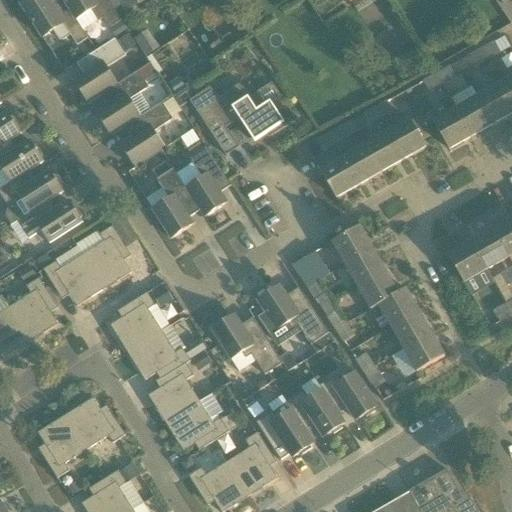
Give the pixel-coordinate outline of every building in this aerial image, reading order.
[(65,2),(54,10),(47,0),(24,0),(23,1),(25,3),(21,6),(43,39),(57,30),(64,41),(71,37),(77,47),(89,39),(84,32),(77,21),(65,2)] [(105,18),(111,28),(122,21),(107,0),(63,0),(65,2),(77,21),(84,32),(98,23),(105,18)] [(122,0),(127,9),(145,0),(122,0)] [(235,8),(228,0),(209,0),(221,17),(235,8)] [(111,28),(110,29),(116,38),(128,31),(122,21),(111,28)] [(136,46),(129,35),(119,41),(126,52),(136,46)] [(88,105),(100,97),(119,85),(108,68),(126,56),(116,40),(77,65),(87,80),(76,87),(88,105)] [(495,42),(481,49),(487,60),(501,53),(495,42)] [(467,56),(468,58),(459,64),(464,74),(476,67),(476,66),(487,60),(481,49),(467,56)] [(450,67),(436,75),(443,86),(456,78),(450,67)] [(111,137),(124,129),(142,117),(131,100),(150,88),(139,72),(119,85),(100,97),(110,112),(100,119),(111,137)] [(429,93),(443,86),(436,75),(423,82),(423,83),(429,93)] [(511,77),(501,84),(511,103),(511,77)] [(179,78),(168,85),(176,96),(187,89),(179,78)] [(267,130),(269,134),(271,137),(298,120),(297,119),(286,126),(274,108),(284,101),(272,84),(252,97),(239,85),(220,98),(210,89),(190,102),(226,157),(241,147),(240,147),(239,148),(226,128),(239,120),(252,139),(250,140),(251,141),(267,130)] [(511,114),(511,103),(501,84),(478,97),(494,125),(511,114)] [(193,95),(188,88),(187,89),(176,96),(174,98),(181,108),(187,104),(185,101),(193,95)] [(494,125),(478,97),(456,110),(472,138),(494,125)] [(439,104),(445,116),(433,123),(449,151),(472,138),(456,110),(449,98),(439,104)] [(394,112),(388,103),(388,102),(374,109),(380,120),(394,112)] [(163,103),(142,117),(124,129),(130,138),(134,144),(124,151),(135,169),(167,148),(155,131),(174,119),(164,105),(163,103)] [(352,122),(358,132),(366,128),(380,120),(374,109),(360,117),(352,122)] [(21,135),(21,134),(19,132),(20,127),(14,118),(10,117),(8,114),(0,119),(0,148),(5,145),(12,141),(21,135)] [(420,116),(411,121),(423,142),(432,137),(420,116)] [(423,142),(411,121),(410,120),(388,133),(404,161),(426,148),(423,142)] [(329,135),(335,145),(358,132),(352,122),(329,135)] [(381,174),(404,161),(388,133),(365,146),(381,174)] [(324,154),(323,152),(335,145),(329,135),(307,147),(314,160),(324,154)] [(188,149),(187,150),(192,158),(205,149),(200,141),(188,149)] [(0,148),(0,173),(2,172),(10,184),(24,175),(24,176),(44,163),(42,160),(43,155),(37,146),(33,146),(31,142),(11,155),(5,145),(0,148)] [(381,174),(365,146),(343,159),(359,186),(381,174)] [(207,148),(205,149),(192,158),(190,159),(202,177),(186,188),(200,212),(205,219),(223,207),(216,197),(232,187),(207,148)] [(336,199),(359,186),(343,159),(320,172),(336,199)] [(166,163),(153,171),(158,180),(171,171),(166,163)] [(169,199),(152,210),(172,240),(190,229),(185,222),(200,212),(186,188),(174,170),(171,171),(158,180),(157,180),(169,199)] [(64,193),(62,190),(62,186),(57,177),(52,176),(50,173),(30,185),(24,176),(24,175),(10,184),(0,190),(0,195),(8,208),(6,218),(11,226),(17,223),(44,206),(64,193)] [(50,216),(44,206),(17,223),(29,240),(41,232),(49,245),(83,223),(81,220),(82,216),(76,207),(72,206),(70,203),(50,216)] [(122,213),(110,221),(114,227),(126,220),(122,213)] [(511,219),(494,230),(510,259),(511,257),(511,219)] [(113,228),(106,232),(100,236),(105,243),(83,256),(105,291),(132,273),(125,262),(122,257),(129,253),(124,245),(113,228)] [(345,266),(373,250),(360,228),(332,243),(345,266)] [(471,243),(487,272),(509,259),(510,259),(494,230),(471,243)] [(448,256),(465,284),(487,272),(471,243),(448,256)] [(386,272),(373,250),(345,266),(358,288),(386,272)] [(316,253),(293,266),(307,287),(318,281),(320,283),(330,276),(326,270),(316,253)] [(47,256),(37,262),(41,268),(51,262),(47,256)] [(60,296),(67,292),(77,308),(105,291),(83,256),(61,270),(57,263),(44,271),(60,296)] [(26,285),(38,278),(29,265),(18,272),(26,285)] [(511,301),(511,293),(507,286),(511,283),(511,268),(501,275),(492,280),(507,304),(511,301)] [(398,294),(386,272),(358,288),(371,311),(378,307),(378,306),(398,294)] [(10,309),(31,343),(59,326),(48,309),(56,305),(40,280),(26,288),(31,295),(10,309)] [(318,281),(307,287),(322,309),(333,302),(320,283),(318,281)] [(302,332),(311,346),(317,355),(335,343),(299,289),(288,296),(281,285),(275,289),(257,301),(278,331),(285,343),(302,332)] [(165,287),(152,296),(160,309),(173,301),(165,287)] [(406,290),(398,294),(378,306),(378,307),(391,329),(419,312),(406,290)] [(122,310),(127,316),(110,327),(128,354),(162,333),(149,311),(156,307),(148,294),(122,310)] [(333,302),(322,309),(336,330),(347,324),(333,302)] [(500,323),(511,316),(511,314),(507,305),(494,313),(500,323)] [(0,354),(3,360),(31,343),(10,309),(0,314),(0,354)] [(404,351),(432,335),(419,312),(391,329),(404,351)] [(274,382),(288,373),(254,319),(243,326),(236,314),(212,330),(239,373),(256,362),(265,376),(268,374),(274,382)] [(347,324),(336,330),(345,343),(355,336),(347,324)] [(161,372),(165,377),(186,364),(190,361),(183,350),(176,354),(162,333),(128,354),(145,382),(161,372)] [(445,357),(432,335),(404,351),(416,374),(445,357)] [(184,351),(190,361),(206,351),(200,341),(184,351)] [(198,372),(212,363),(206,354),(192,363),(198,372)] [(375,368),(366,354),(357,361),(365,374),(375,368)] [(149,397),(166,425),(200,403),(186,382),(194,377),(186,364),(165,377),(161,380),(165,387),(149,397)] [(383,380),(375,368),(365,374),(373,386),(383,380)] [(355,375),(342,384),(337,376),(320,387),(323,391),(335,410),(345,404),(356,422),(365,416),(367,419),(376,413),(374,410),(377,408),(355,375)] [(335,410),(323,391),(309,400),(304,392),(287,404),(302,427),(312,421),(324,438),(332,433),(334,435),(343,429),(341,427),(345,424),(335,410)] [(93,400),(66,417),(87,451),(88,451),(96,464),(97,463),(104,474),(114,467),(107,456),(108,455),(101,443),(109,437),(113,445),(126,437),(110,411),(104,416),(93,400)] [(229,433),(221,420),(213,425),(200,403),(166,425),(183,452),(199,442),(204,449),(229,433)] [(272,448),(281,441),(293,459),(301,453),(303,456),(312,450),(311,447),(314,445),(302,427),(287,404),(273,413),(257,424),(272,448)] [(233,414),(222,421),(229,433),(241,425),(233,414)] [(57,480),(70,472),(66,465),(87,451),(66,417),(38,434),(48,450),(41,455),(57,480)] [(250,449),(228,463),(250,497),(277,480),(267,464),(274,459),(258,434),(246,442),(250,449)] [(196,454),(183,462),(190,472),(202,465),(196,454)] [(205,503),(212,498),(220,511),(226,511),(250,497),(228,463),(211,474),(207,476),(202,469),(189,477),(205,503)] [(130,482),(140,476),(133,464),(120,473),(127,484),(130,482)] [(447,471),(409,492),(409,493),(410,493),(420,511),(477,511),(471,500),(466,503),(447,471)] [(86,511),(131,511),(134,511),(120,489),(127,485),(127,484),(120,473),(119,472),(94,487),(98,495),(82,505),(86,511)] [(78,482),(67,489),(72,497),(83,490),(78,482)] [(420,511),(410,493),(409,493),(409,494),(411,498),(385,511),(384,511),(383,509),(377,511),(420,511)]
